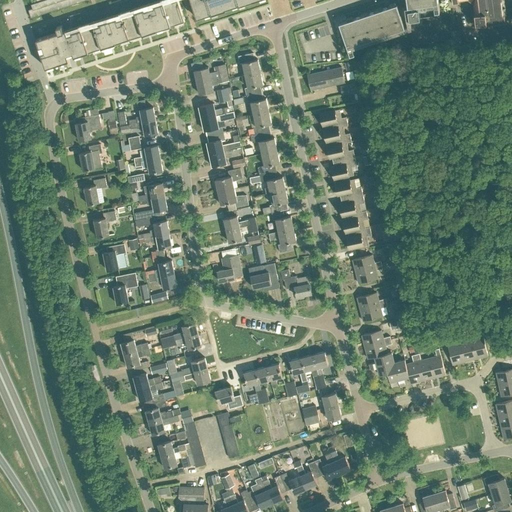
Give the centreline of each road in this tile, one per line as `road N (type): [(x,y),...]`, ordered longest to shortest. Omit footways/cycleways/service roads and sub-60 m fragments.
road 1 (residential): [(151,511),(67,221),(48,121),(56,103)]
road 2 (residential): [(336,321),(313,324),(205,300),(172,80)]
road 3 (trunk): [(78,511),(43,409),(0,191)]
road 4 (residential): [(336,321),(274,25)]
road 5 (trunk): [(62,511),(0,372)]
road 6 (residential): [(172,80),(180,56),(274,25)]
road 7 (residential): [(476,381),(359,411)]
